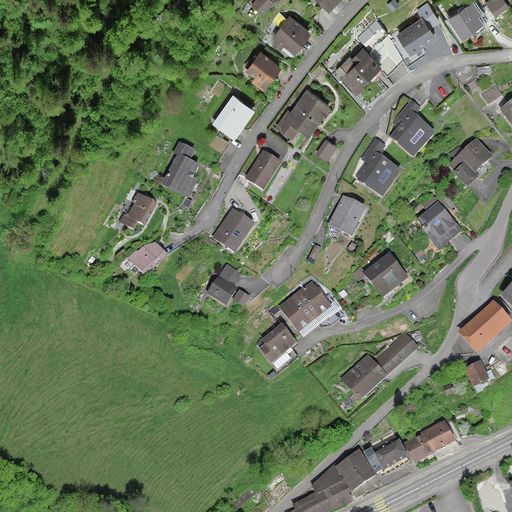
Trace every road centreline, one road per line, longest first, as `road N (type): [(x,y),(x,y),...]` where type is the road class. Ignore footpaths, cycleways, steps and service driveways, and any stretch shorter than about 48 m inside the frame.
road 1 (residential): [(270,279),(299,258),(355,141),(388,99),(434,65),(511,54)]
road 2 (residential): [(166,247),(211,216),(265,118),(363,0)]
road 3 (track): [(170,0),(96,84),(37,207)]
road 4 (residential): [(278,511),(442,356)]
road 5 (residential): [(335,329),(393,314),(501,224)]
road 6 (primary): [(371,511),(495,448)]
